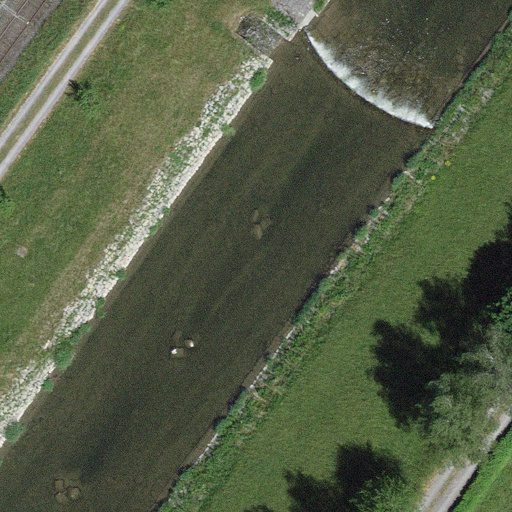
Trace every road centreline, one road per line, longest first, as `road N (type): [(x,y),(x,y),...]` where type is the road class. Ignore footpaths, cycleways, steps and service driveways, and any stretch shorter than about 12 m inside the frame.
road 1 (track): [(0,158),(115,0)]
road 2 (track): [(511,398),(432,511)]
